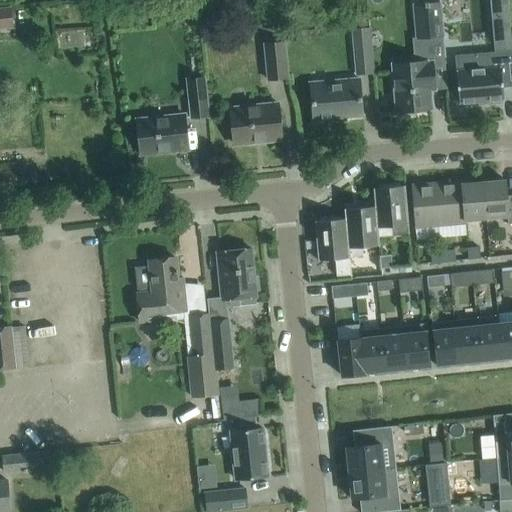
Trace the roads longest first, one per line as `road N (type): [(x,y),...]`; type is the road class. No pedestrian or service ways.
road 1 (residential): [(284,194),(317,511)]
road 2 (residential): [(0,220),(284,194)]
road 3 (residential): [(284,194),(312,191),(362,152),(511,141)]
